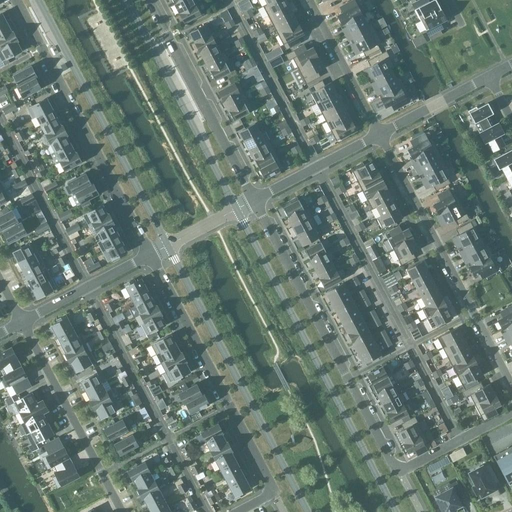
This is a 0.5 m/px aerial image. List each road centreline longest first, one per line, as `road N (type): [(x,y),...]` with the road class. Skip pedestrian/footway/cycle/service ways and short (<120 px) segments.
road 1 (tertiary): [(395,511),(237,210)]
road 2 (residential): [(400,469),(255,201)]
road 3 (residential): [(149,254),(268,479),(265,497),(238,511)]
road 4 (tertiary): [(167,245),(307,511)]
road 5 (residential): [(15,0),(149,254)]
road 6 (residential): [(511,384),(379,133)]
road 7 (tertiary): [(38,0),(167,245)]
road 8 (tertiary): [(237,210),(126,0)]
road 9 (residential): [(255,201),(149,0)]
road 10 (residential): [(121,511),(20,321)]
road 11 (residential): [(379,133),(308,0)]
road 12 (residential): [(20,321),(149,254)]
road 13 (residential): [(255,201),(379,133)]
road 14 (residential): [(400,469),(511,412)]
road 15 (residential): [(379,133),(489,75)]
